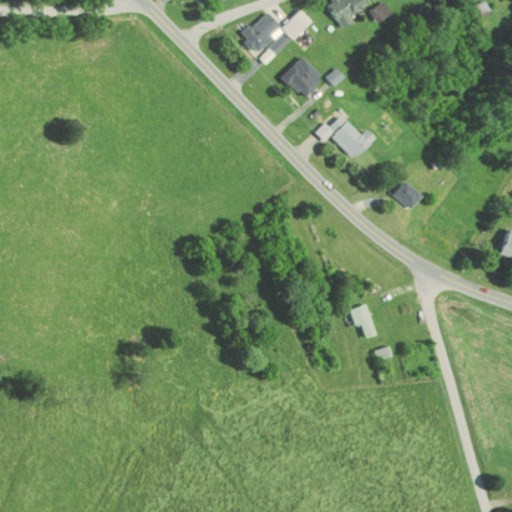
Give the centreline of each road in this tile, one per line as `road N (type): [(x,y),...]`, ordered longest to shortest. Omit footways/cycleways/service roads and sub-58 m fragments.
road 1 (tertiary): [(511,303),(426,268),(340,208),(132,0)]
road 2 (residential): [(489,511),(431,316),(426,268)]
road 3 (residential): [(0,8),(129,0)]
